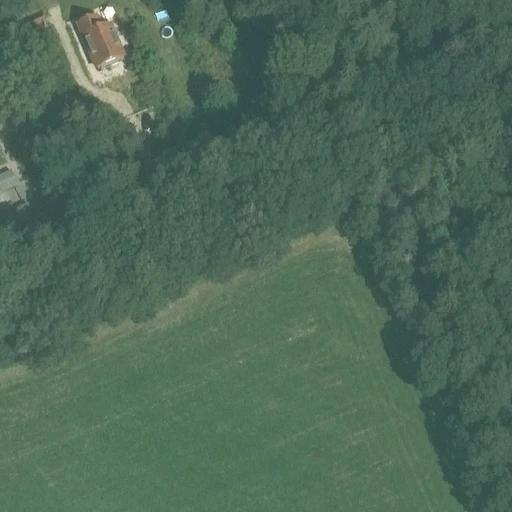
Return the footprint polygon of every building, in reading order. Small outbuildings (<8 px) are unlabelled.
[(17,24),(24,40),(47,30),(33,0),(20,0),(9,5),(18,23),(17,24)] [(78,24),(97,71),(123,60),(109,26),(101,29),(96,16),(78,24)] [(0,133),(17,125),(0,90),(0,133)] [(17,186),(11,172),(0,178),(0,191),(2,195),(17,186)] [(32,219),(28,209),(14,215),(19,225),(32,219)]
